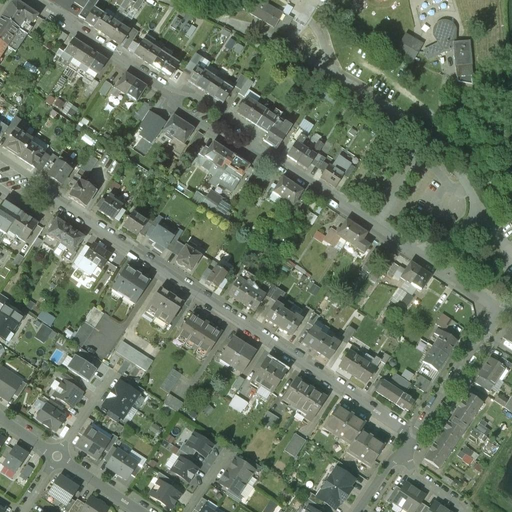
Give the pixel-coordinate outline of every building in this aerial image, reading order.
[(76,0),(74,3),(83,9),(89,0),(76,0)] [(283,13),(260,0),(256,0),(248,14),(274,28),(283,13)] [(339,0),(310,0),(309,5),(313,6),(333,15),(339,0)] [(10,5),(2,18),(18,29),(6,46),(16,53),(32,28),(28,25),(31,22),(33,22),(37,16),(18,3),(10,5)] [(94,9),(84,23),(93,29),(102,15),(94,9)] [(293,19),(286,14),(282,21),(289,25),(293,19)] [(102,15),(93,29),(102,35),(111,20),(102,15)] [(172,26),(193,37),(199,27),(177,15),(172,26)] [(2,18),(0,20),(0,42),(6,46),(18,29),(2,18)] [(111,20),(102,35),(111,40),(120,26),(111,20)] [(442,24),(438,26),(436,29),(435,32),(435,34),(436,35),(444,51),(454,48),(454,44),(453,31),(453,30),(452,27),(450,25),(447,23),(442,24)] [(120,26),(111,40),(119,46),(129,32),(128,32),(120,26)] [(129,32),(119,46),(127,51),(138,33),(131,28),(128,32),(129,32)] [(422,45),(404,35),(394,53),(412,63),(422,45)] [(73,39),(64,53),(73,59),(82,45),(73,39)] [(143,41),(134,56),(143,62),(152,47),(143,41)] [(467,43),(454,44),(454,48),(456,75),(470,74),(467,43)] [(82,45),(73,59),(81,64),(89,50),(82,45)] [(152,47),(143,62),(151,67),(160,53),(152,47)] [(89,50),(81,64),(89,69),(97,56),(89,50)] [(160,53),(151,67),(160,73),(169,59),(160,53)] [(195,54),(185,69),(190,72),(192,72),(201,58),(195,54)] [(97,56),(89,69),(97,75),(106,61),(97,56)] [(192,72),(186,81),(196,87),(205,73),(205,72),(210,64),(201,58),(192,72)] [(169,59),(160,73),(169,79),(179,65),(169,59)] [(205,73),(196,87),(205,93),(214,78),(205,73)] [(125,74),(115,89),(126,96),(136,81),(125,74)] [(470,74),(456,75),(457,81),(471,84),(470,74)] [(214,78),(205,93),(214,99),(223,84),(214,78)] [(136,81),(126,96),(136,103),(146,87),(136,81)] [(248,81),(238,95),(244,98),(253,84),(248,81)] [(101,90),(106,95),(112,88),(107,84),(101,90)] [(223,84),(214,99),(223,105),(232,90),(223,84)] [(246,98),(236,114),(246,120),(256,105),(246,98)] [(71,101),(64,110),(73,117),(80,107),(71,101)] [(278,119),(256,105),(246,120),(268,135),(269,135),(273,129),(272,128),(278,119)] [(173,116),(163,131),(173,138),(183,123),(173,116)] [(87,123),(81,119),(78,124),(83,128),(87,123)] [(183,123),(173,138),(184,145),(194,130),(183,123)] [(9,128),(3,124),(0,128),(0,137),(2,138),(9,128)] [(15,129),(3,148),(20,159),(29,144),(32,140),(15,129)] [(285,137),(273,129),(269,135),(268,135),(263,141),(277,150),(285,137)] [(295,143),(286,156),(297,163),(306,150),(301,147),(308,136),(303,132),(296,143),(295,143)] [(194,141),(188,149),(192,152),(198,144),(194,141)] [(311,153),(306,150),(297,163),(307,170),(323,146),(318,142),(311,153)] [(208,151),(205,149),(200,156),(203,158),(213,165),(224,150),(213,143),(208,151)] [(44,154),(29,144),(20,159),(35,168),(44,154)] [(192,152),(190,157),(195,161),(204,148),(198,144),(192,152)] [(90,152),(80,145),(76,152),(85,159),(90,152)] [(213,165),(208,172),(214,176),(212,179),(232,192),(249,166),(224,150),(213,165)] [(349,165),(339,158),(333,167),(343,174),(349,165)] [(58,161),(57,161),(47,177),(61,186),(71,170),(65,166),(66,163),(59,159),(58,161)] [(156,163),(150,159),(143,168),(150,172),(156,163)] [(343,175),(328,165),(320,178),(335,188),(343,175)] [(282,178),(272,193),(282,200),(293,184),(282,178)] [(78,184),(72,180),(66,189),(72,193),(69,197),(86,208),(96,192),(80,181),(78,184)] [(202,184),(191,199),(213,214),(224,199),(202,184)] [(293,184),(282,200),(292,207),(303,191),(293,184)] [(109,195),(99,211),(114,221),(123,207),(112,200),(113,198),(109,195)] [(3,202),(0,206),(0,227),(3,229),(0,232),(0,241),(1,242),(7,232),(20,213),(3,202)] [(37,224),(20,213),(7,232),(24,243),(37,224)] [(147,222),(133,213),(123,228),(137,237),(147,222)] [(56,220),(41,244),(54,252),(59,244),(69,230),(63,225),(56,220)] [(337,233),(336,235),(340,238),(346,242),(357,227),(346,220),(337,233)] [(357,227),(346,242),(365,254),(370,246),(362,241),(367,234),(357,227)] [(166,234),(157,228),(150,240),(156,244),(154,248),(162,254),(172,238),(166,234)] [(337,233),(330,229),(323,240),(334,247),(340,238),(336,235),(337,233)] [(74,233),(69,230),(59,244),(65,248),(63,251),(65,252),(62,258),(69,263),(75,254),(73,252),(83,237),(75,232),(74,233)] [(41,241),(37,238),(31,247),(35,250),(41,241)] [(196,248),(189,243),(176,262),(177,263),(177,265),(181,267),(184,267),(191,272),(202,255),(195,250),(196,248)] [(111,256),(94,244),(84,258),(101,270),(111,256)] [(23,259),(16,254),(13,259),(20,264),(23,259)] [(213,261),(207,269),(212,272),(216,267),(218,264),(213,261)] [(410,262),(400,278),(410,285),(421,269),(410,262)] [(241,263),(233,275),(238,279),(243,270),(246,266),(241,263)] [(393,264),(386,275),(392,278),(398,267),(393,264)] [(150,282),(127,267),(112,290),(112,291),(113,290),(118,293),(119,291),(124,295),(122,298),(124,298),(125,296),(130,299),(130,300),(134,303),(133,305),(135,306),(150,282)] [(212,272),(206,282),(207,282),(205,285),(209,287),(210,284),(217,289),(218,288),(224,279),(227,274),(216,267),(212,272)] [(421,269),(410,285),(420,292),(431,276),(421,269)] [(238,279),(227,295),(241,304),(251,289),(257,279),(243,270),(238,279)] [(381,275),(374,270),(371,274),(368,278),(376,283),(381,275)] [(224,279),(218,288),(223,291),(228,282),(224,279)] [(313,283),(308,291),(314,296),(319,287),(313,283)] [(183,304),(160,289),(145,312),(168,328),(184,304),(183,304)] [(256,292),(251,289),(241,304),(254,313),(265,296),(257,291),(256,292)] [(406,294),(400,290),(395,297),(401,302),(406,294)] [(275,303),(265,319),(278,328),(288,313),(293,305),(283,298),(285,294),(282,292),(275,302),(275,303)] [(413,298),(406,294),(401,302),(408,306),(413,298)] [(11,302),(0,295),(0,313),(5,306),(7,307),(11,302)] [(0,313),(0,338),(5,341),(8,337),(11,336),(23,318),(7,307),(5,306),(0,313)] [(94,308),(84,322),(94,329),(104,315),(94,308)] [(40,310),(36,318),(43,322),(48,315),(40,310)] [(294,317),(288,313),(278,328),(292,337),(303,320),(295,315),(294,317)] [(206,323),(192,314),(177,337),(207,356),(222,333),(209,325),(208,327),(204,325),(206,323)] [(319,317),(314,314),(307,324),(312,327),(319,317)] [(452,320),(442,314),(436,325),(445,331),(452,320)] [(84,322),(70,342),(80,349),(94,329),(84,322)] [(511,324),(503,338),(511,343),(511,324)] [(51,331),(42,325),(34,338),(43,344),(51,331)] [(313,327),(302,344),(315,352),(325,337),(319,333),(321,332),(313,327)] [(348,327),(341,339),(347,344),(355,332),(348,327)] [(439,338),(432,347),(446,356),(456,342),(437,329),(434,334),(439,338)] [(234,337),(219,360),(220,360),(221,358),(232,365),(245,345),(234,337)] [(325,337),(315,352),(329,361),(340,344),(332,339),(331,341),(325,337)] [(152,363),(123,343),(116,353),(146,373),(152,363)] [(245,345),(232,365),(242,372),(240,374),(241,375),(256,352),(245,345)] [(352,346),(339,367),(352,376),(362,360),(354,354),(357,349),(352,346)] [(432,347),(426,357),(421,354),(418,359),(436,371),(446,356),(432,347)] [(80,349),(75,356),(90,365),(95,358),(80,349)] [(392,354),(387,350),(380,361),(385,364),(392,354)] [(75,356),(66,368),(88,383),(97,370),(90,365),(75,356)] [(493,385),(491,389),(497,393),(511,367),(511,363),(502,357),(499,363),(505,367),(493,385)] [(490,358),(478,376),(493,385),(505,367),(499,363),(490,358)] [(267,359),(261,369),(260,368),(250,383),(258,389),(260,387),(271,394),(286,372),(267,359)] [(370,365),(362,360),(352,376),(365,385),(379,364),(374,360),(370,365)] [(15,377),(1,368),(0,370),(0,396),(5,400),(7,398),(9,400),(12,395),(21,382),(21,381),(20,383),(14,379),(15,377)] [(172,370),(160,389),(170,395),(182,376),(172,370)] [(411,385),(394,373),(389,381),(406,392),(411,385)] [(79,384),(64,374),(60,379),(64,381),(76,389),(79,384)] [(430,382),(420,376),(414,386),(424,392),(430,382)] [(239,377),(232,387),(238,391),(245,381),(239,377)] [(312,389),(296,379),(282,400),(289,405),(290,404),(298,409),(312,389)] [(76,389),(64,381),(61,385),(60,385),(56,391),(57,392),(54,396),(71,408),(81,393),(76,389)] [(144,391),(129,381),(126,386),(138,395),(140,397),(144,391)] [(21,382),(12,395),(17,398),(26,385),(21,382)] [(126,386),(119,382),(111,395),(130,407),(138,395),(126,386)] [(410,400),(383,382),(375,393),(407,414),(414,404),(409,401),(410,400)] [(298,409),(298,410),(306,416),(304,419),(310,423),(326,398),(312,389),(298,409)] [(482,403),(467,393),(453,415),(468,425),(482,403)] [(130,407),(111,395),(103,407),(109,411),(119,418),(122,420),(130,407)] [(170,395),(163,404),(178,413),(184,404),(170,395)] [(235,396),(228,406),(240,413),(246,403),(235,396)] [(63,409),(49,400),(46,405),(60,414),(63,409)] [(60,414),(46,405),(42,412),(39,412),(37,415),(38,417),(37,419),(44,424),(43,425),(49,429),(50,428),(56,432),(65,418),(60,414)] [(365,424),(338,406),(323,428),(351,446),(361,431),(365,424)] [(119,418),(109,411),(106,416),(116,423),(119,418)] [(278,419),(267,412),(261,422),(271,429),(278,419)] [(468,425),(453,415),(438,437),(453,447),(468,425)] [(482,417),(477,426),(488,433),(493,423),(482,417)] [(88,419),(78,434),(83,437),(88,429),(89,429),(93,422),(88,419)] [(83,437),(76,447),(86,453),(98,435),(89,429),(88,429),(83,437)] [(384,446),(361,431),(351,446),(346,453),(370,468),(384,446)] [(213,446),(194,433),(186,445),(196,452),(205,458),(213,446)] [(98,435),(86,453),(96,460),(103,450),(108,442),(98,435)] [(108,442),(103,450),(108,453),(118,438),(112,435),(108,442)] [(294,435),(284,451),(295,458),(305,442),(294,435)] [(453,447),(438,437),(424,459),(439,469),(453,447)] [(184,443),(179,450),(191,458),(196,452),(186,445),(184,443)] [(8,447),(1,457),(6,460),(13,450),(8,447)] [(6,460),(2,466),(14,474),(27,455),(15,447),(6,460)] [(117,450),(106,467),(116,473),(127,457),(117,450)] [(191,458),(179,450),(175,456),(179,458),(180,458),(191,465),(194,460),(191,458)] [(127,457),(116,473),(126,480),(137,464),(127,457)] [(179,458),(171,471),(188,483),(197,470),(191,465),(180,458),(179,458)] [(244,465),(235,458),(227,471),(246,484),(254,472),(254,471),(244,465)] [(261,469),(248,460),(244,465),(254,471),(254,472),(258,474),(261,469)] [(339,470),(336,468),(336,469),(338,470),(334,476),(331,476),(326,483),(346,496),(351,489),(350,488),(355,480),(339,470)] [(246,484),(227,471),(219,484),(228,490),(238,496),(246,484)] [(174,482),(159,473),(155,478),(159,481),(170,488),(174,482)] [(77,488),(60,477),(48,494),(63,504),(66,506),(70,499),(77,488)] [(159,481),(149,495),(171,509),(180,495),(170,488),(159,481)] [(320,489),(315,496),(317,497),(317,498),(326,504),(335,510),(340,502),(341,504),(346,496),(326,483),(322,490),(320,489)] [(401,490),(393,502),(402,508),(415,489),(405,483),(401,490)] [(396,486),(386,501),(392,505),(393,502),(401,490),(396,486)] [(415,489),(402,508),(407,511),(414,511),(420,502),(425,496),(415,489)] [(238,496),(228,490),(225,495),(238,504),(242,498),(238,496)] [(315,496),(312,494),(308,499),(322,509),(326,504),(317,498),(316,498),(317,497),(315,496)] [(105,511),(108,509),(90,497),(80,511),(105,511)] [(202,498),(194,510),(197,511),(199,511),(203,506),(204,507),(207,502),(202,498)] [(70,499),(66,506),(63,504),(60,508),(65,511),(68,511),(75,502),(70,499)] [(319,511),(322,509),(308,499),(304,505),(308,507),(316,511),(319,511)] [(262,511),(271,511),(276,504),(269,500),(262,511)] [(420,502),(414,511),(421,511),(425,506),(420,502)] [(430,509),(428,511),(442,511),(444,509),(435,502),(430,509)]
